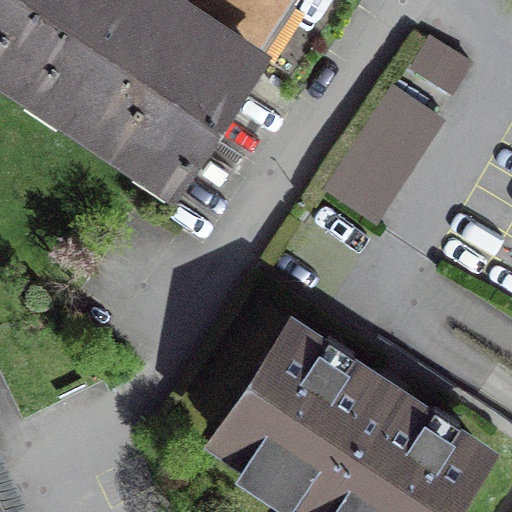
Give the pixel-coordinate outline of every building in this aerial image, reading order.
[(0,0),(0,64),(11,71),(57,0),(0,0)] [(294,0),(57,0),(11,71),(175,180),(294,0)] [(428,27),(411,63),(455,83),(471,48),(428,27)] [(332,188),(383,215),(444,101),(393,74),(332,188)] [(442,511),(483,450),(291,323),(220,430),(343,511),(442,511)]
